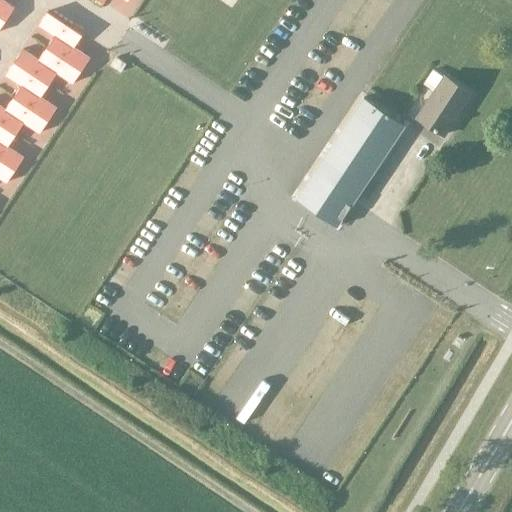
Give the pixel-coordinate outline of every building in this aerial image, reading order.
[(0,0),(0,16),(6,20),(14,8),(1,0),(0,0)] [(47,12),(39,24),(55,35),(46,47),(58,55),(67,43),(61,39),(70,27),(47,12)] [(67,43),(58,55),(81,71),(90,58),(74,48),(82,35),(82,34),(84,30),(74,24),(72,28),(70,27),(61,39),(67,43)] [(22,49),(14,62),(37,77),(45,64),(50,68),(58,55),(46,47),(38,60),(22,49)] [(45,64),(37,77),(49,85),(57,73),(73,83),(81,71),(58,55),(50,68),(45,64)] [(14,62),(6,74),(21,85),(13,97),(25,105),(34,93),(28,89),(37,77),(14,62)] [(471,94),(444,77),(432,70),(422,85),(434,92),(417,120),(444,136),(471,94)] [(34,93),(25,105),(48,120),(57,108),(41,97),(49,85),(37,77),(28,89),(34,93)] [(0,105),(0,123),(4,126),(12,114),(17,117),(25,105),(13,97),(5,109),(0,105)] [(363,99),(296,200),(317,214),(337,227),(404,125),(363,99)] [(12,114),(4,126),(16,135),(24,122),(40,133),(48,120),(25,105),(17,117),(12,114)] [(0,141),(1,142),(0,143),(0,159),(15,170),(24,157),(8,147),(16,135),(4,126),(0,131),(0,141)] [(0,177),(7,182),(15,170),(0,159),(0,177)]
